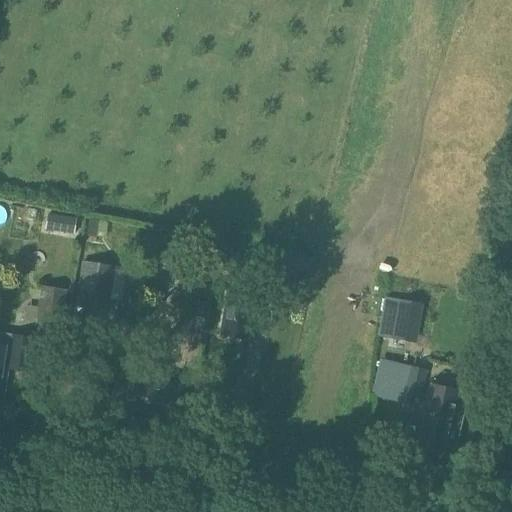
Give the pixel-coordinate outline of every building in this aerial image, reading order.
[(240,265),(244,248),(228,244),(224,262),(240,265)] [(308,285),(313,262),(258,251),(254,275),(308,285)] [(115,270),(79,263),(76,291),(111,296),(115,270)] [(40,287),(35,325),(61,329),(66,290),(40,287)] [(227,294),(220,335),(245,339),(252,298),(227,294)] [(395,302),(389,340),(415,344),(421,306),(395,302)] [(2,335),(0,347),(0,398),(2,399),(6,369),(29,373),(33,340),(2,335)] [(416,405),(425,371),(411,368),(404,401),(416,405)] [(116,373),(108,411),(174,425),(182,387),(116,373)] [(456,394),(432,389),(426,413),(422,413),(419,426),(421,427),(417,445),(428,448),(429,451),(436,452),(438,450),(442,451),(447,429),(459,432),(468,395),(456,392),(456,394)]
